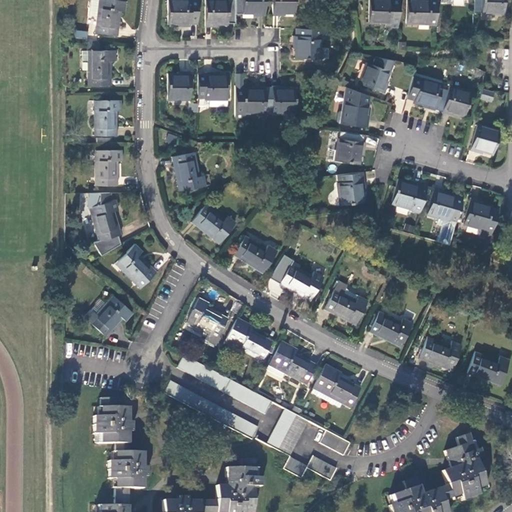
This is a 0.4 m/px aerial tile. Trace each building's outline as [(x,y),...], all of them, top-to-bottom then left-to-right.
[(125,2),(105,0),(89,0),(88,16),(95,17),(93,33),(117,36),(120,13),(124,13),(125,2)] [(187,26),(196,26),(196,0),(165,0),(165,24),(175,25),(175,27),(187,27),(187,26)] [(216,26),(226,26),(226,24),(233,24),(234,21),(233,0),(203,0),(203,27),(216,28),(216,26)] [(251,17),(264,17),(264,0),(241,0),(241,18),(251,18),(251,17)] [(272,0),(272,17),(285,17),(285,15),(295,15),(294,0),(272,0)] [(397,31),(397,0),(367,0),(367,24),(389,25),(388,31),(397,31)] [(435,4),(435,0),(426,0),(405,0),(405,25),(434,26),(435,4)] [(480,0),(480,15),(502,16),(502,0),(480,0)] [(326,37),(326,29),(296,29),(296,37),(291,37),(291,50),(294,50),(294,60),(319,60),(319,37),(326,37)] [(86,39),(87,32),(75,30),(74,38),(86,39)] [(99,51),(99,41),(87,40),(86,51),(91,51),(91,60),(86,60),(87,86),(111,85),(110,61),(115,61),(114,50),(99,51)] [(82,60),(86,60),(91,60),(91,51),(86,51),(82,51),(82,60)] [(385,83),(393,62),(373,58),(370,66),(364,64),(356,85),(383,95),(387,84),(385,83)] [(166,100),(189,100),(189,72),(177,72),(177,74),(166,74),(166,100)] [(205,75),(196,74),(196,100),(203,100),(226,101),(226,75),(217,75),(217,73),(205,73),(205,75)] [(441,84),(412,77),(406,99),(413,102),(413,104),(422,107),(422,109),(434,112),(434,110),(441,112),(448,88),(441,86),(441,84)] [(263,116),(263,87),(251,87),(251,90),(241,89),(241,86),(233,86),(233,115),(257,115),(257,120),(263,121),(263,116)] [(469,92),(448,86),(448,88),(441,112),(441,114),(453,117),(454,115),(463,118),(469,92)] [(263,116),(283,116),(283,121),(294,122),(294,90),(285,89),(285,88),(271,87),(263,87),(263,116)] [(369,98),(344,88),(338,124),(367,128),(369,116),(366,115),(369,98)] [(475,98),(487,102),(490,92),(478,89),(475,98)] [(226,101),(203,100),(203,106),(208,106),(208,109),(226,109),(226,101)] [(93,101),(94,136),(117,136),(117,111),(122,111),(121,101),(93,101)] [(188,114),(196,114),(196,106),(188,106),(188,114)] [(481,153),(490,156),(497,131),(475,124),(468,152),(480,155),(481,153)] [(172,145),(175,137),(167,135),(165,142),(172,145)] [(334,150),(332,161),(358,166),(359,156),(362,156),(364,144),(336,139),(334,150)] [(95,149),(92,184),(114,185),(116,160),(122,160),(122,151),(95,149)] [(325,160),(332,161),(334,150),(327,149),(325,160)] [(170,157),(177,192),(204,187),(202,176),(198,177),(193,153),(170,157)] [(362,173),(333,176),(337,206),(363,202),(362,193),(364,192),(362,173)] [(417,215),(425,187),(407,181),(406,183),(396,180),(389,205),(410,211),(410,213),(417,215)] [(425,215),(437,219),(435,225),(440,226),(435,242),(447,246),(461,197),(454,195),(454,197),(445,194),(445,192),(433,189),(425,215)] [(93,242),(100,256),(120,244),(115,232),(118,231),(110,208),(115,207),(112,197),(102,200),(102,193),(83,193),(83,198),(84,198),(85,207),(97,241),(93,242)] [(478,237),(488,239),(496,211),(490,209),(490,207),(481,204),(482,202),(469,199),(461,226),(479,231),(478,237)] [(190,224),(216,245),(234,224),(226,217),(223,220),(205,205),(190,224)] [(231,256),(261,275),(275,251),(266,245),(263,249),(243,236),(231,256)] [(135,245),(114,264),(137,289),(154,273),(138,256),(142,253),(135,245)] [(278,285),(309,301),(322,277),(313,272),(311,276),(290,264),(278,285)] [(354,326),(366,301),(357,296),(355,300),(342,293),(345,288),(336,284),(322,310),(354,326)] [(110,295),(104,302),(99,297),(83,316),(104,336),(120,318),(123,320),(130,313),(110,295)] [(198,299),(185,323),(206,334),(202,341),(212,346),(226,319),(204,307),(206,303),(198,299)] [(367,333),(398,348),(411,322),(402,318),(399,322),(378,312),(367,333)] [(252,326),(236,318),(223,343),(260,362),(271,341),(249,330),(252,326)] [(418,358),(450,371),(460,344),(451,340),(449,345),(426,337),(418,358)] [(296,348),(280,341),(264,372),(280,380),(283,374),(305,385),(316,364),(293,353),(296,348)] [(466,374),(498,387),(509,360),(499,356),(497,360),(475,351),(466,374)] [(253,394),(182,356),(176,369),(264,415),(270,403),(253,394)] [(340,372),(325,364),(309,394),(339,409),(341,404),(349,408),(360,387),(338,376),(340,372)] [(257,429),(169,382),(162,394),(251,441),(257,429)] [(249,511),(250,488),(258,488),(258,479),(254,479),(254,470),(251,470),(251,461),(238,461),(238,470),(223,470),(223,488),(214,488),(214,504),(185,503),(185,501),(175,501),(175,504),(160,504),(160,511),(125,511),(126,490),(141,491),(141,478),(145,478),(145,468),(141,468),(141,455),(126,454),(126,434),(130,434),(131,424),(126,424),(126,409),(112,409),(112,399),(98,399),(98,408),(96,408),(95,417),(91,417),(91,435),(95,435),(95,444),(112,445),(112,451),(109,451),(109,463),(105,463),(105,481),(109,481),(109,490),(112,490),(112,507),(94,507),(93,511),(249,511)] [(297,417),(301,410),(294,407),(291,414),(295,416),(297,417)] [(295,416),(291,414),(284,410),(265,445),(277,451),(295,416)] [(307,422),(297,417),(295,416),(277,451),(289,457),(307,422)] [(349,444),(325,432),(319,444),(342,456),(349,444)] [(444,511),(441,502),(450,499),(450,501),(460,498),(461,502),(477,496),(476,492),(484,489),(475,461),(482,458),(479,449),(475,450),(472,441),(470,442),(467,435),(455,439),(457,447),(443,452),(449,469),(440,472),(445,486),(420,495),(414,478),(401,482),(404,491),(387,496),(390,505),(387,506),(389,511),(444,511)] [(329,482),(335,470),(312,457),(307,467),(289,457),(282,471),(300,480),(305,469),(329,482)]
